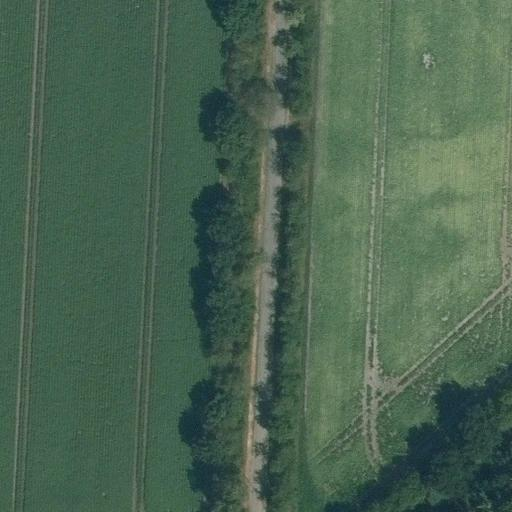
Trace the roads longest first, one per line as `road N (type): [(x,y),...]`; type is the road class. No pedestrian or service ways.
road 1 (unclassified): [(275,0),(252,511)]
road 2 (track): [(511,419),(402,511)]
